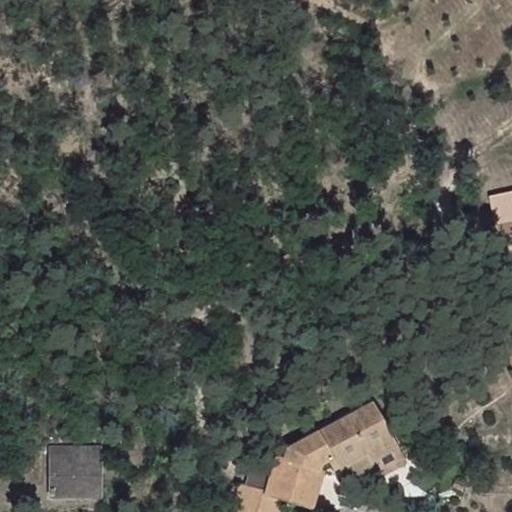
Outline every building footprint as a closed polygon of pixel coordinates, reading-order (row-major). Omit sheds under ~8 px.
[(502,252),(511,249),(511,191),(489,197),(502,252)] [(318,491),(320,459),(315,451),(327,443),(334,450),(364,428),(368,433),(383,421),(353,383),(279,444),(280,450),(270,453),(272,490),(318,491)] [(391,430),(383,421),(368,433),(364,428),(334,450),(327,443),(315,451),(320,459),(334,460),(365,440),(370,446),(391,430)] [(99,452),(52,450),(51,492),(84,492),(84,500),(101,497),(99,452)] [(282,511),(284,504),(244,497),(241,511),(282,511)]
